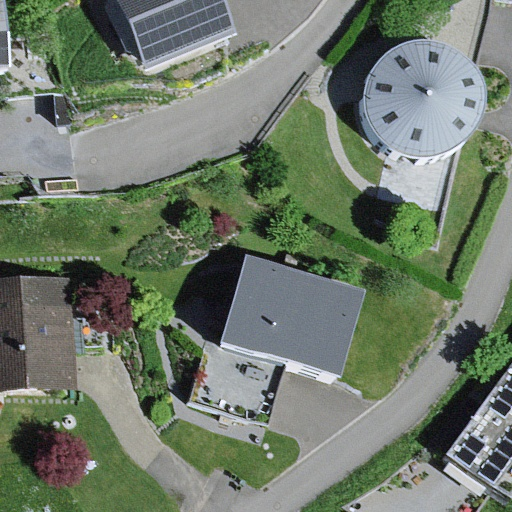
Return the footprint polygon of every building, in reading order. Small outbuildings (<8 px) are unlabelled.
[(233,0),(126,0),(152,61),(243,22),(233,0)] [(466,119),(464,100),(456,82),(443,68),(427,58),(407,54),(388,56),(371,65),(356,79),(346,98),(344,118),(349,139),(360,156),(377,169),(396,175),(417,175),(437,167),(451,155),(462,138),(466,119)] [(350,313),(235,276),(209,357),(324,394),(350,313)] [(67,292),(0,292),(0,406),(69,405),(67,292)] [(511,356),(421,473),(470,511),(488,511),(511,481),(511,356)]
